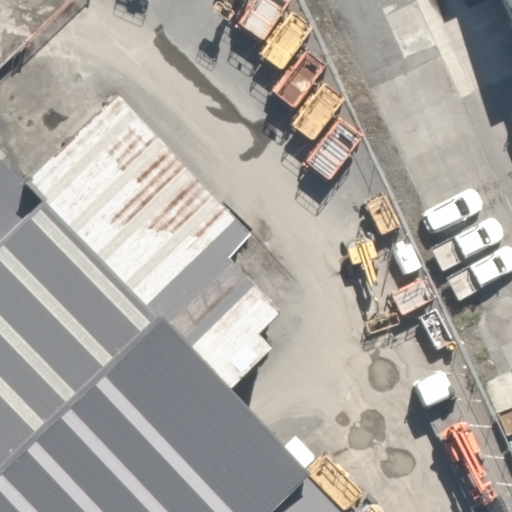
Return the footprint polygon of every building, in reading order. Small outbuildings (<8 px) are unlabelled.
[(511,0),(442,0),(511,151),(511,0)] [(0,447),(148,308),(219,383),(261,343),(247,328),(271,305),(219,251),(242,229),(109,89),(14,178),(29,193),(0,221),(0,447)] [(0,221),(29,193),(14,178),(0,162),(0,221)] [(0,511),(240,511),(295,460),(219,383),(148,308),(0,447),(0,511)] [(346,511),(295,460),(240,511),(346,511)]
